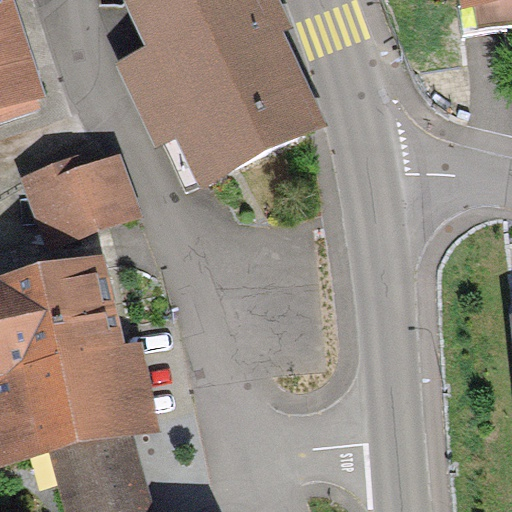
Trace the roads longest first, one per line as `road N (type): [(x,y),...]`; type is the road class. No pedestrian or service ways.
road 1 (residential): [(75,0),(105,101),(179,237),(242,463),(397,441)]
road 2 (secondary): [(370,183),(397,441)]
road 3 (secondary): [(324,0),(370,183)]
road 4 (residential): [(370,183),(407,175),(511,187)]
